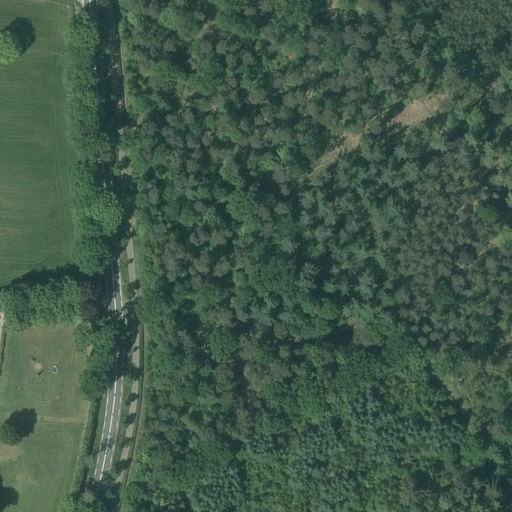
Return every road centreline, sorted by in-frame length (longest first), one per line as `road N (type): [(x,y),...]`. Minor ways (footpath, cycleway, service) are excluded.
road 1 (primary): [(93,511),(115,360),(89,0)]
road 2 (track): [(111,248),(243,220),(338,185),(461,122),(511,60)]
road 3 (track): [(394,329),(362,342),(280,315),(132,294),(0,312)]
road 4 (track): [(511,474),(394,329)]
road 5 (track): [(394,329),(511,245)]
